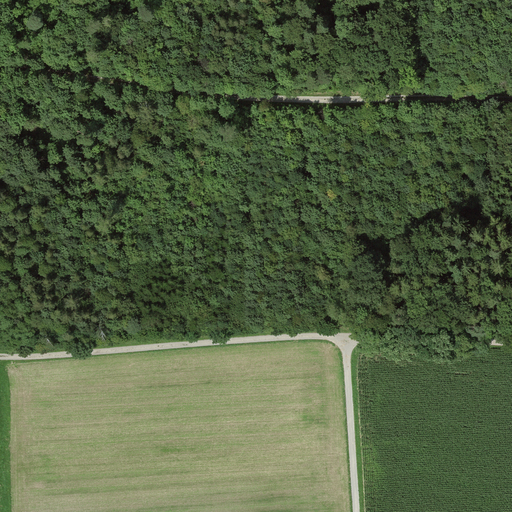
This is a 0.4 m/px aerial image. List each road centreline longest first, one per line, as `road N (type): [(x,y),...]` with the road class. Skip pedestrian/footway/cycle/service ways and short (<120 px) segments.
road 1 (track): [(0,52),(129,81),(511,93)]
road 2 (track): [(511,343),(295,336),(0,357)]
road 3 (track): [(346,337),(356,511)]
